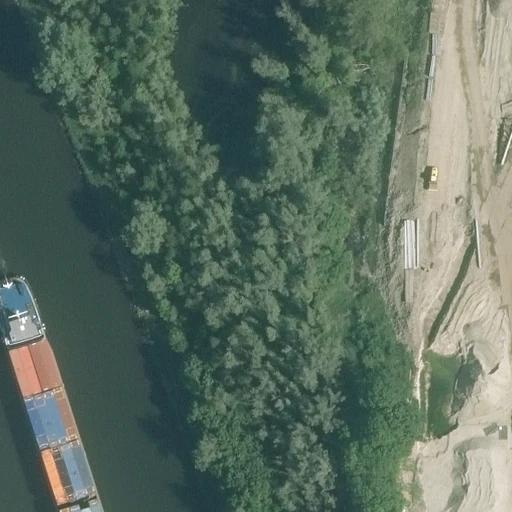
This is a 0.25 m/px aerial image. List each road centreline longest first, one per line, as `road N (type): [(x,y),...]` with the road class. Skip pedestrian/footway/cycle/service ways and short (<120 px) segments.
road 1 (tertiary): [(474,0),(446,114),(436,217),(440,428),(450,511)]
road 2 (tertiary): [(500,511),(477,197),(507,0)]
